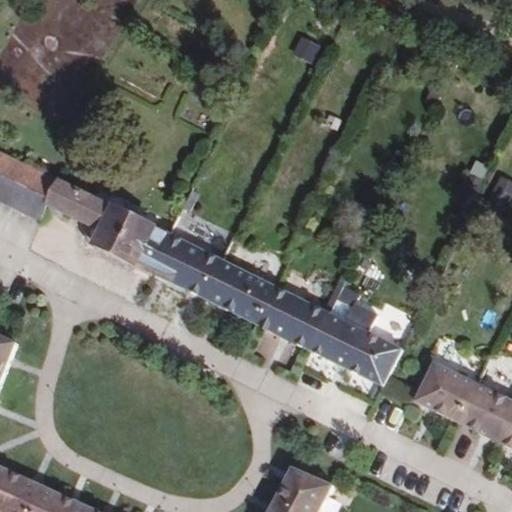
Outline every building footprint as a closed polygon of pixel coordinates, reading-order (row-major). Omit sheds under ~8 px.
[(302,39),(294,57),(314,66),(322,47),(302,39)] [(101,251),(392,399),(411,362),(0,153),(0,203),(46,227),(54,211),(97,232),(96,244),(101,251)] [(494,195),(511,201),(511,182),(500,178),(494,195)] [(332,511),(348,484),(308,464),(281,511),(123,511),(3,456),(0,460),(0,403),(29,335),(0,321),(0,501),(23,511),(332,511)] [(424,407),(511,450),(511,405),(443,371),(424,407)]
